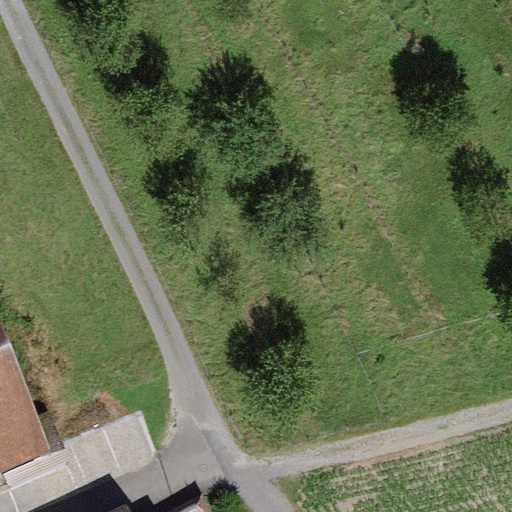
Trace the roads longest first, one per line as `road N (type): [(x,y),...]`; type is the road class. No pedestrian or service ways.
road 1 (track): [(230,457),(0,29)]
road 2 (track): [(511,394),(230,457)]
